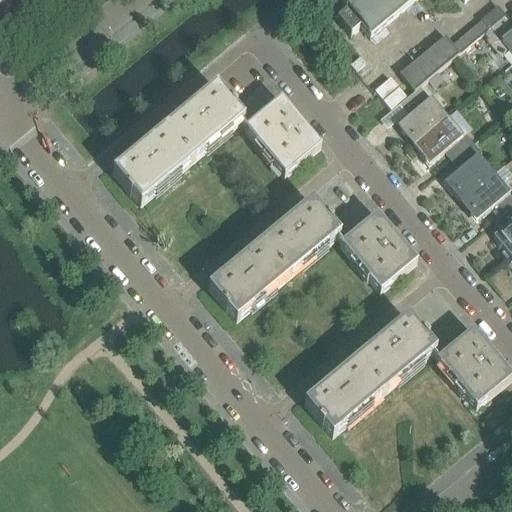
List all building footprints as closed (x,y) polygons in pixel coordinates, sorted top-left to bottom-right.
[(472,0),(335,0),(333,3),(346,18),(337,26),(351,42),(360,35),(369,46),(424,0),(458,0),(464,7),(472,0)] [(497,12),(476,29),(484,38),(505,21),(497,12)] [(511,30),(505,21),(484,38),(503,61),(509,56),(511,59),(511,30)] [(428,84),(438,77),(458,59),(444,42),(399,79),(414,96),(420,92),(428,84)] [(359,63),(350,71),(355,77),(364,69),(359,63)] [(438,77),(428,84),(434,92),(444,84),(438,77)] [(390,83),(374,96),(390,114),(405,101),(390,83)] [(280,107),(276,111),(260,91),(234,112),(232,109),(230,110),(243,125),(240,128),(246,136),(244,137),(284,184),(319,154),(280,107)] [(416,150),(447,124),(420,92),(414,96),(414,97),(398,110),(409,122),(400,130),(416,150)] [(243,125),(230,110),(216,93),(164,136),(192,169),(240,128),(243,125)] [(468,136),(461,142),(447,124),(416,150),(423,158),(419,161),(428,171),(444,158),(452,168),(477,147),(468,136)] [(140,212),(192,169),(164,136),(112,179),(140,212)] [(477,161),(484,155),(477,147),(452,168),(459,176),(443,189),(451,199),(455,196),(463,206),(493,181),(477,161)] [(498,223),(511,211),(511,203),(493,181),(463,206),(478,225),(491,215),(498,223)] [(376,222),(371,226),(356,207),(331,228),(328,225),(326,227),(339,241),(335,244),(341,250),(340,252),(379,299),(415,269),(376,222)] [(339,241),(326,227),(311,208),(259,252),(287,284),(335,244),(339,241)] [(511,211),(498,223),(505,232),(493,243),(508,262),(511,258),(511,211)] [(235,328),(287,284),(259,252),(208,295),(235,328)] [(472,338),(468,341),(452,322),(426,344),(423,341),(422,342),(434,358),(432,360),(438,366),(435,368),(475,415),(511,385),(472,338)] [(434,358),(422,342),(407,324),(355,367),(382,401),(432,360),(434,358)] [(331,443),(382,401),(355,367),(304,410),(331,443)]
